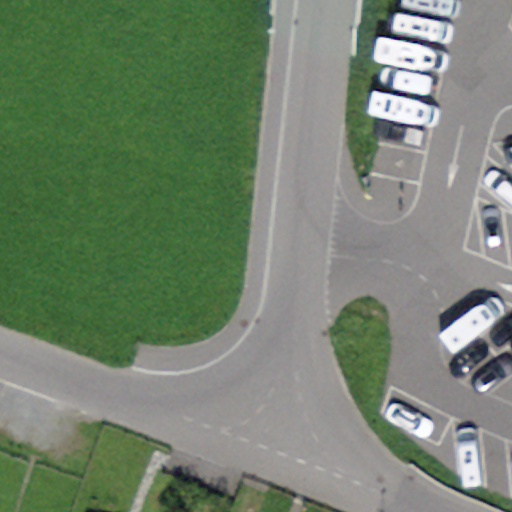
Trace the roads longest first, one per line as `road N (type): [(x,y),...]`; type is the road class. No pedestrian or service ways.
road 1 (residential): [(324,0),(292,327),(257,444)]
road 2 (unknown): [(57,371),(52,205),(80,0)]
road 3 (residential): [(257,444),(0,351)]
road 4 (residential): [(423,511),(257,444)]
